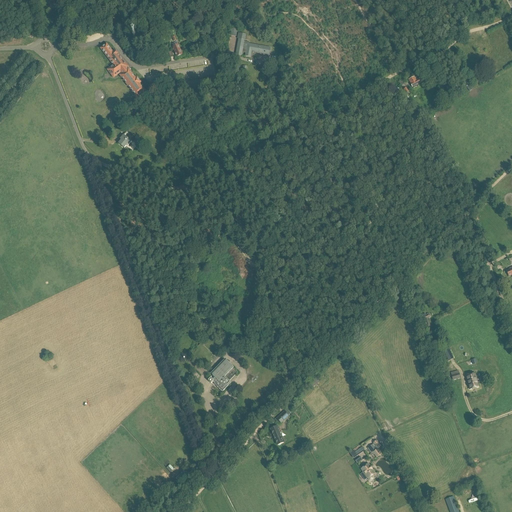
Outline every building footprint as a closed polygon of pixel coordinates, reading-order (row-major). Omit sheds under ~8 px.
[(104,30),(109,26),(105,21),(100,25),(104,30)] [(238,39),(238,40),(239,41),(236,54),(242,55),(242,52),(246,53),(245,56),(251,57),(252,51),(259,53),(259,51),(269,53),(270,48),(248,44),(248,45),(244,44),(244,42),(245,40),(246,41),(247,35),(238,33),(237,39),(238,39)] [(121,76),(134,93),(135,92),(138,96),(145,91),(139,84),(140,83),(137,78),(136,79),(127,67),(128,67),(115,51),(113,53),(106,44),(101,49),(114,65),(108,70),(114,77),(122,71),(123,74),(121,76)] [(176,57),(183,54),(178,44),(172,47),(176,57)] [(416,86),(423,82),(421,78),(416,80),(414,77),(408,80),(413,88),(417,86),(416,86)] [(121,140),(118,143),(124,148),(130,141),(130,140),(139,145),(142,147),(144,143),(139,140),(138,141),(133,137),(132,137),(126,132),(123,135),(120,139),(121,140)] [(428,314),(426,316),(425,314),(422,315),(428,328),(431,326),(427,318),(430,319),(431,316),(430,314),(428,314)] [(449,349),(444,352),(448,361),(454,359),(449,349)] [(215,384),(214,384),(222,392),(231,383),(225,376),(234,367),(225,359),(211,373),(215,377),(213,379),(211,377),(208,380),(211,384),(213,382),(215,384)] [(195,371),(191,376),(195,380),(199,375),(195,371)] [(456,374),(451,375),(453,380),(455,380),(460,378),(458,371),(456,372),(456,373),(456,374)] [(470,390),(478,387),(475,374),(466,376),(470,390)] [(319,382),(315,378),(309,383),(312,387),(319,382)] [(285,412),(277,419),(280,423),(288,416),(285,412)] [(277,427),(271,429),(277,445),(283,443),(279,434),(280,434),(277,427)] [(374,444),(368,448),(368,449),(372,454),(373,453),(377,458),(382,455),(378,449),(374,444)] [(353,450),(349,453),(354,459),(358,456),(365,451),(363,447),(355,452),(353,450)] [(368,479),(369,481),(370,481),(373,480),(373,478),(372,477),(375,474),(368,464),(361,469),(363,472),(360,474),(364,481),(367,479),(368,479)] [(458,511),(453,497),(446,500),(450,511),(458,511)]
